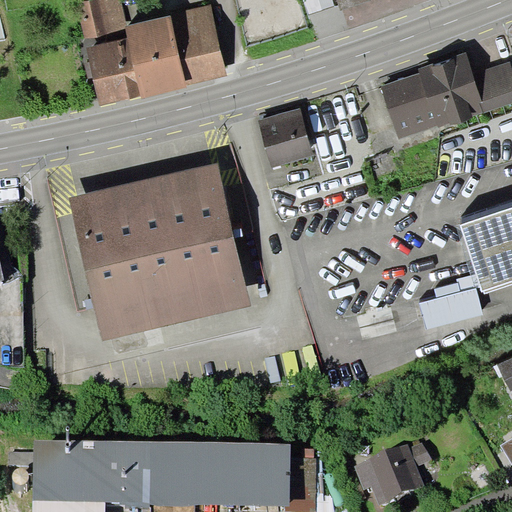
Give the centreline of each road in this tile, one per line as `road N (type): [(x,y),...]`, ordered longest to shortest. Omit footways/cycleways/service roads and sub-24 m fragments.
road 1 (secondary): [(508,0),(284,79),(0,148)]
road 2 (unknown): [(27,142),(52,311),(62,329),(100,342),(287,311)]
